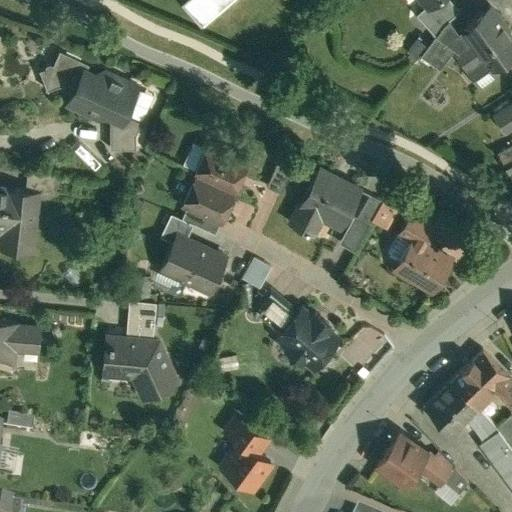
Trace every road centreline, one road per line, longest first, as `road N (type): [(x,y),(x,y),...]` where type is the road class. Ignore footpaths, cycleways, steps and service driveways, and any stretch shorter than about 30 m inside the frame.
road 1 (residential): [(250,242),(427,348)]
road 2 (residential): [(306,511),(337,455),(427,348)]
